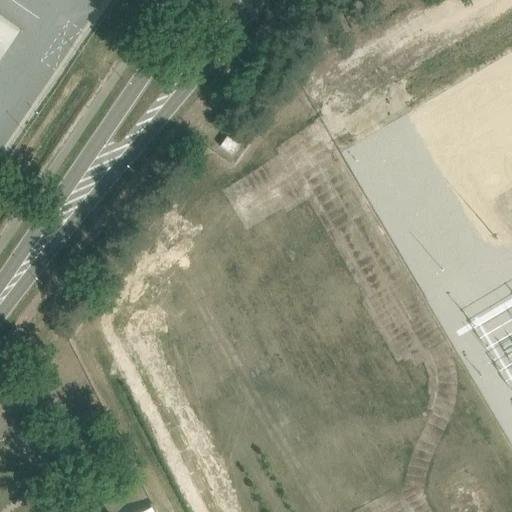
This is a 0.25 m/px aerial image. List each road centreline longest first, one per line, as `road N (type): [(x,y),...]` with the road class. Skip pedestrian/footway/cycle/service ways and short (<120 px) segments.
road 1 (secondary): [(47,236),(165,113),(253,0)]
road 2 (secondary): [(190,0),(114,113),(47,236)]
